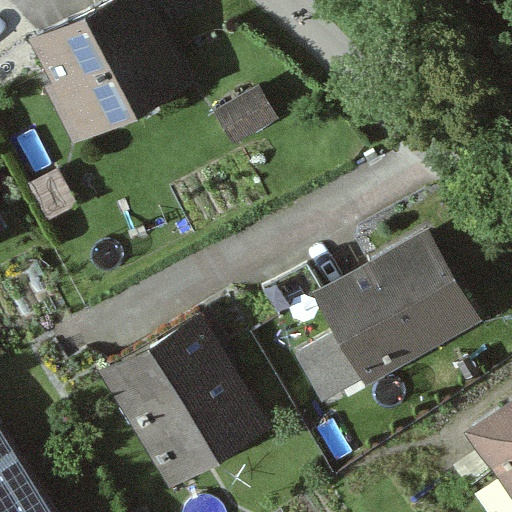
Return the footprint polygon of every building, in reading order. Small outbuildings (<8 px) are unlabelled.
[(69,131),(197,70),(164,0),(62,0),(27,17),(52,71),(43,75),(69,131)] [(217,105),(233,135),(278,112),(263,82),(217,105)] [(478,310),(426,213),(314,273),(341,322),(296,347),(322,394),(478,310)] [(341,322),(314,273),(304,255),(259,280),(296,347),(341,322)] [(201,300),(99,361),(168,476),(270,416),(201,300)] [(505,464),(511,473),(511,396),(469,425),(493,461),(505,464)] [(0,511),(63,511),(0,416),(0,511)]
